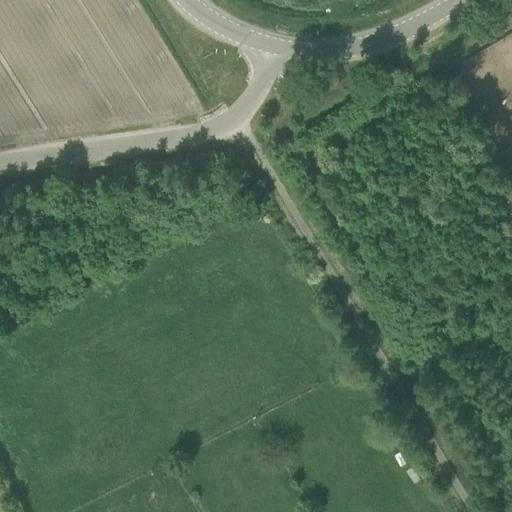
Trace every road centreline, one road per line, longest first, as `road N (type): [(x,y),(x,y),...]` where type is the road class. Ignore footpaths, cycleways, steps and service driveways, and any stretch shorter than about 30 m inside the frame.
road 1 (unclassified): [(0,164),(221,131),(253,101),(273,53)]
road 2 (tertiary): [(273,53),(353,50),(469,0)]
